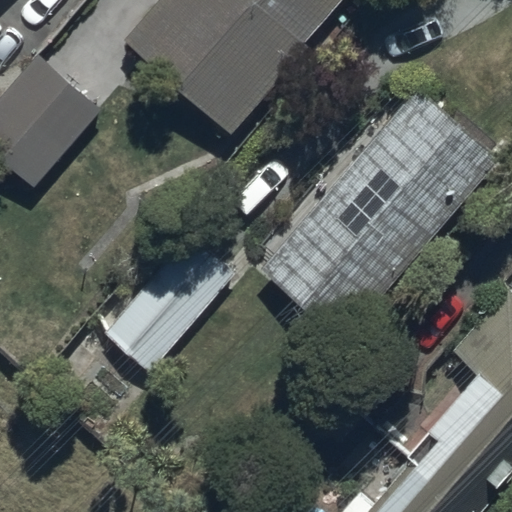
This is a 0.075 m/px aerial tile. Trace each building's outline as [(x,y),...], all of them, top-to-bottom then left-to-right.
[(157,0),(123,38),(231,135),(311,44),(307,41),(343,0),(157,0)] [(38,59),(0,103),(0,158),(38,192),(104,116),(38,59)] [(335,334),(491,157),(407,84),(252,262),(335,334)] [(152,373),(238,270),(191,231),(105,334),(152,373)] [(511,288),(510,287),(456,350),(480,371),(407,454),(413,459),(373,504),(360,493),(343,511),(480,511),(511,477),(511,288)]
